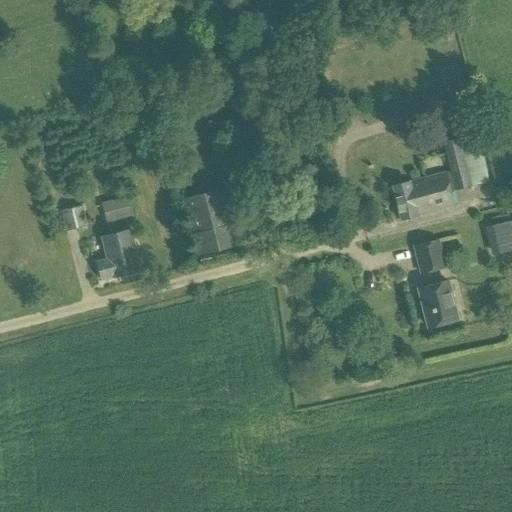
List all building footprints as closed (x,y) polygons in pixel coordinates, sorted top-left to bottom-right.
[(471,186),(459,139),(459,138),(442,142),(454,191),(471,186)] [(391,187),(400,220),(417,216),(417,215),(453,206),(444,173),(391,187)] [(251,187),(256,208),(286,201),(281,180),(251,187)] [(186,200),(195,235),(193,235),(198,255),(238,245),(233,225),(231,225),(223,191),(186,200)] [(125,197),(101,203),(101,205),(105,221),(127,215),(129,215),(125,197)] [(61,212),(65,230),(83,226),(79,208),(61,212)] [(511,221),(491,227),(498,252),(511,248),(511,221)] [(95,261),(99,279),(110,277),(111,277),(140,270),(131,231),(101,238),(106,259),(95,261)] [(413,247),(420,274),(444,268),(437,241),(413,247)] [(418,289),(428,328),(457,320),(447,281),(418,289)]
